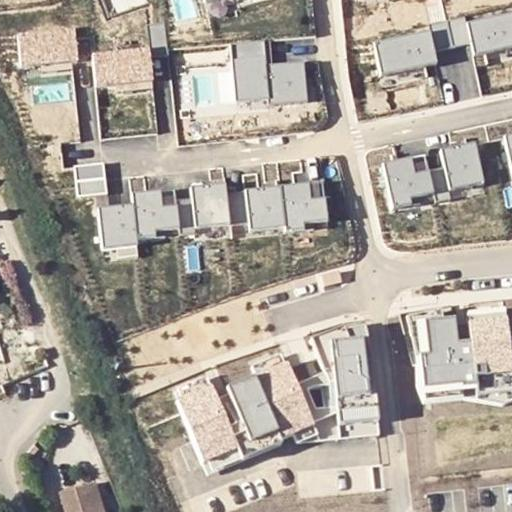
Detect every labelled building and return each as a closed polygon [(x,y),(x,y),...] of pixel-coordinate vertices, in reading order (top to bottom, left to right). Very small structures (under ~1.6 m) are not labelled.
[(468,13),(450,16),(456,43),(473,40),(476,52),(511,44),(511,10),(469,20),(468,13)] [(433,28),(377,40),(384,72),(439,60),(437,48),(456,43),(450,16),(432,20),(433,28)] [(96,52),(100,83),(157,77),(155,52),(172,51),(169,18),(152,20),(155,45),(96,52)] [(81,25),(24,31),(27,62),(84,56),(81,25)] [(268,38),(235,41),(240,99),(271,96),(272,101),(312,98),(308,57),(270,61),(268,38)] [(447,163),(432,166),(437,190),(439,199),(454,196),(452,187),(486,180),(477,139),(444,146),(447,163)] [(429,151),(386,160),(396,206),(424,200),(422,193),(437,190),(432,166),(429,151)] [(108,160),(80,163),(82,178),(110,175),(108,160)] [(110,175),(82,178),(83,194),(112,191),(110,175)] [(327,180),(284,185),(288,223),(289,228),(317,225),(317,219),(331,217),(327,180)] [(197,196),(180,198),(183,224),(184,232),(200,230),(200,225),(234,222),(231,190),(230,182),(195,185),(197,196)] [(284,185),(231,190),(234,222),(253,220),(254,227),(288,223),(284,185)] [(137,203),(141,236),(172,232),(171,226),(183,224),(180,198),(179,187),(136,192),(137,203)] [(141,236),(137,203),(103,207),(107,245),(142,242),(141,236)] [(140,305),(198,296),(194,267),(135,276),(140,305)] [(339,271),(321,276),(324,287),(342,282),(339,271)] [(456,316),(417,320),(421,364),(424,387),(462,383),(462,390),(477,388),(477,393),(511,389),(511,316),(507,317),(507,311),(469,315),(470,326),(457,327),(456,316)] [(366,324),(345,328),(360,369),(374,364),(366,324)] [(338,424),(379,420),(374,364),(360,369),(345,328),(344,326),(311,338),(325,374),(333,371),(338,424)] [(283,360),(222,385),(248,447),(274,436),(278,445),(312,430),(283,360)] [(211,390),(176,404),(202,466),(236,452),(211,390)] [(115,511),(102,467),(66,478),(76,511),(115,511)]
